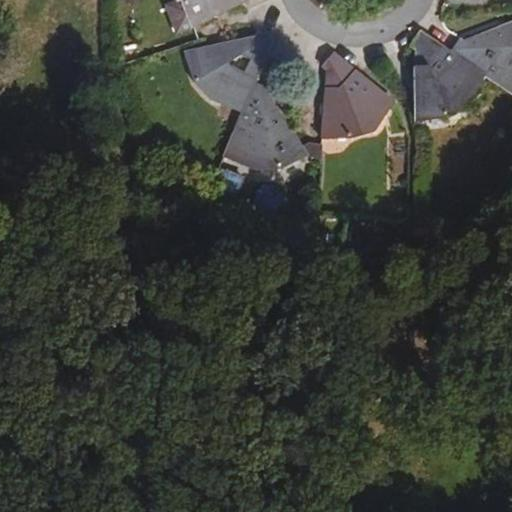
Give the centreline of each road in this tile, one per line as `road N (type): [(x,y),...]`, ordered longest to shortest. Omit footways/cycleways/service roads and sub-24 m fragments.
road 1 (track): [(511,288),(416,321),(0,416)]
road 2 (track): [(278,511),(416,321),(511,450)]
